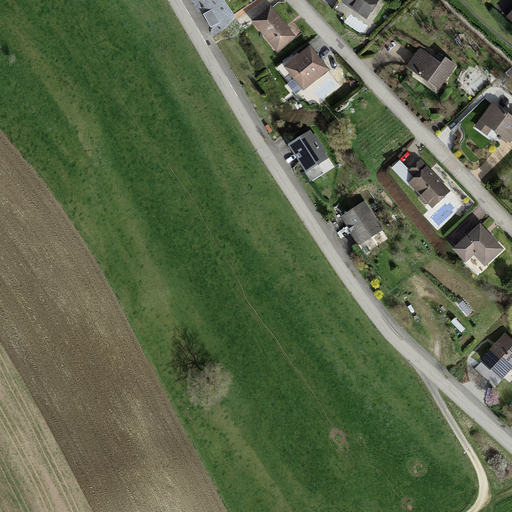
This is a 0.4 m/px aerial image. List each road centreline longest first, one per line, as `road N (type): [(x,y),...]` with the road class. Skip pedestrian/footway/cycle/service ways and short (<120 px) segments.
road 1 (residential): [(173,0),(354,287),(392,335),(511,446)]
road 2 (residential): [(511,229),(294,0)]
road 3 (track): [(472,511),(482,500),(478,467),(432,388),(434,377)]
